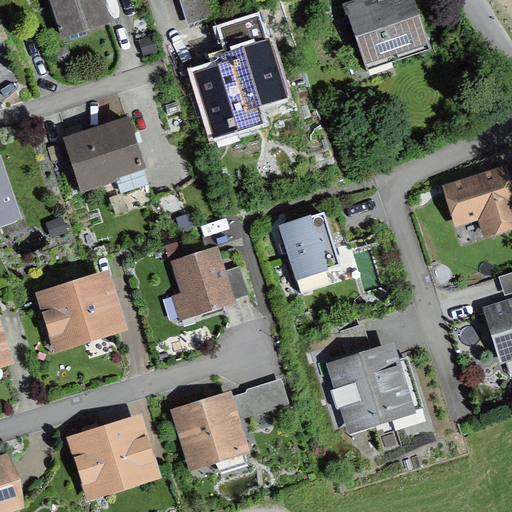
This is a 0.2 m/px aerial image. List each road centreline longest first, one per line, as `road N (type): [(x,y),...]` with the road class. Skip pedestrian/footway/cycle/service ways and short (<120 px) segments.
road 1 (residential): [(450,382),(393,203),(410,179),(511,135)]
road 2 (residential): [(249,355),(0,433)]
road 3 (residential): [(169,65),(0,119)]
